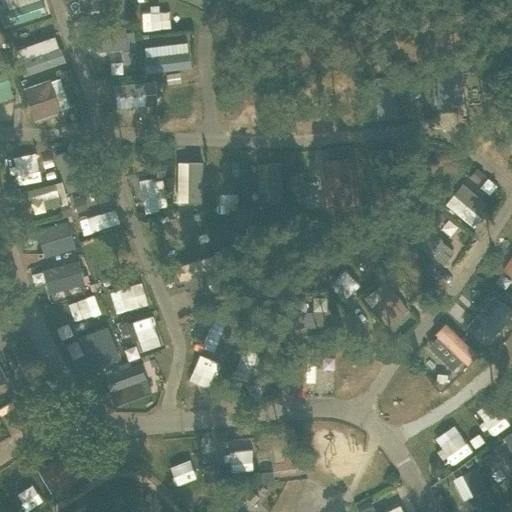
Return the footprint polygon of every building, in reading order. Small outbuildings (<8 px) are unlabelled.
[(44,0),(7,0),(14,23),(48,12),(44,0)] [(84,0),(85,10),(124,8),(124,0),(84,0)] [(175,0),(149,0),(145,10),(168,20),(177,1),(175,0)] [(189,0),(208,9),(211,0),(189,0)] [(37,72),(67,60),(56,34),(26,46),(37,72)] [(132,36),(96,38),(97,52),(132,50),(132,36)] [(146,44),(148,72),(193,69),(191,42),(146,44)] [(0,101),(18,95),(8,70),(0,73),(0,101)] [(180,73),(167,75),(169,85),(182,83),(180,73)] [(467,106),(466,73),(436,74),(437,107),(467,106)] [(36,120),(73,108),(63,75),(25,87),(36,120)] [(158,105),(157,81),(135,82),(135,106),(158,105)] [(81,144),(55,151),(63,181),(38,188),(40,197),(70,189),(76,209),(112,199),(108,183),(93,188),(81,144)] [(370,151),(371,162),(395,159),(394,149),(370,151)] [(29,179),(51,177),(49,150),(27,152),(29,179)] [(324,206),(359,205),(358,156),(323,157),(324,206)] [(176,160),(175,202),(204,202),(205,160),(176,160)] [(283,195),(282,161),(257,162),(259,196),(283,195)] [(172,176),(171,164),(156,166),(157,178),(172,176)] [(305,194),(302,168),(291,169),(294,195),(305,194)] [(217,186),(219,209),(241,207),(239,185),(217,186)] [(485,220),(476,210),(485,202),(471,185),(450,204),(474,230),(485,220)] [(64,218),(73,215),(70,205),(61,208),(64,218)] [(79,215),(81,232),(120,226),(118,210),(79,215)] [(67,221),(38,230),(46,256),(75,247),(67,221)] [(427,221),(412,235),(439,264),(454,249),(427,221)] [(176,238),(196,237),(195,222),(176,222),(176,238)] [(34,234),(24,237),(27,247),(37,243),(34,234)] [(186,261),(192,293),(205,290),(202,275),(224,270),(221,254),(186,261)] [(85,284),(79,263),(49,271),(55,292),(85,284)] [(107,277),(99,279),(101,288),(109,287),(107,277)] [(112,287),(118,307),(149,298),(143,278),(112,287)] [(387,280),(368,296),(391,323),(410,307),(387,280)] [(238,292),(227,296),(232,308),(243,304),(238,292)] [(99,298),(73,306),(77,322),(104,314),(99,298)] [(228,355),(243,318),(209,304),(194,342),(228,355)] [(464,325),(474,334),(481,327),(470,318),(464,325)] [(136,331),(133,323),(120,327),(123,335),(136,331)] [(469,366),(480,355),(448,324),(429,344),(448,362),(457,354),(469,366)] [(112,325),(81,333),(92,375),(123,366),(112,325)] [(239,368),(266,373),(271,342),(244,338),(239,368)] [(216,382),(220,369),(202,363),(198,375),(216,382)] [(124,387),(146,380),(140,364),(106,377),(116,405),(129,400),(124,387)] [(490,398),(472,410),(489,436),(508,424),(490,398)] [(456,424),(433,438),(450,465),(473,451),(456,424)] [(511,474),(511,433),(495,443),(511,474)] [(271,442),(278,470),(303,464),(296,436),(271,442)] [(31,455),(37,465),(47,459),(41,449),(31,455)] [(39,466),(52,491),(85,474),(72,450),(39,466)] [(497,461),(491,452),(482,458),(487,467),(497,461)] [(223,462),(210,464),(212,475),(225,472),(223,462)] [(21,499),(12,503),(14,507),(43,493),(29,464),(9,473),(21,499)] [(453,477),(470,511),(482,511),(498,504),(479,465),(453,477)] [(261,473),(262,485),(275,484),(273,471),(261,473)] [(260,499),(248,488),(242,495),(253,506),(260,499)] [(371,511),(373,511),(368,501),(357,506),(359,511),(371,511)] [(379,511),(408,511),(405,503),(379,511)]
